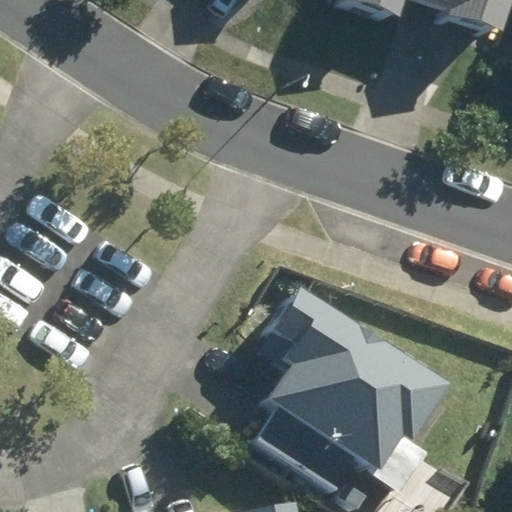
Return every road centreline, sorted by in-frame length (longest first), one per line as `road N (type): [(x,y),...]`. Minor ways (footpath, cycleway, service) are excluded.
road 1 (residential): [(282,141),(125,402),(50,467),(0,479)]
road 2 (residential): [(511,221),(282,141)]
road 3 (residential): [(282,141),(178,100),(91,43)]
road 4 (residential): [(0,177),(91,43)]
